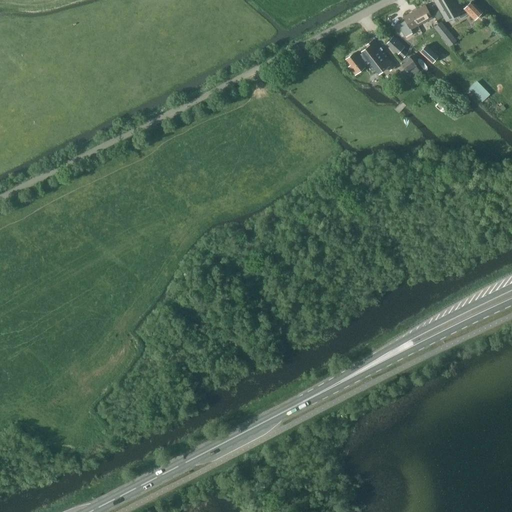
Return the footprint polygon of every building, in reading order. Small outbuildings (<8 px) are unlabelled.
[(462,14),(453,0),(438,0),(436,2),(448,22),(459,15),(462,20),(470,15),(476,21),(483,14),(472,3),(465,10),(466,11),(462,14)] [(433,19),(426,7),(405,18),(407,22),(399,26),(406,38),(414,34),(412,30),(433,19)] [(443,21),(435,27),(437,29),(443,37),(451,31),(443,21)] [(405,47),(393,36),(386,44),(398,54),(405,47)] [(381,50),(375,41),(369,46),(370,48),(364,52),(365,54),(359,59),(356,54),(348,60),(352,66),(351,68),(357,75),(366,68),(365,67),(371,62),(381,73),(389,67),(378,52),(381,50)] [(438,54),(430,60),(447,76),(452,70),(438,54)] [(409,55),(399,62),(407,73),(408,72),(411,76),(419,70),(416,66),(417,66),(409,55)] [(490,94),(477,81),(465,92),(472,98),(475,95),(482,102),(490,94)]
